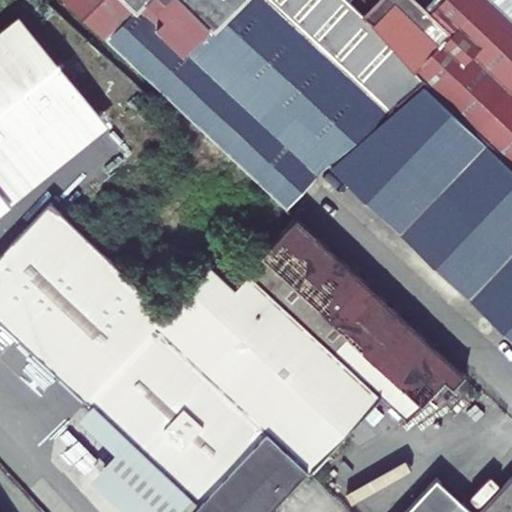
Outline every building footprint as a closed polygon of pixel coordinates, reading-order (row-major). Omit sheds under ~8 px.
[(511,0),(64,0),(284,206),(323,165),(337,154),(402,96),(485,177),(500,192),(430,266),(511,343),(511,0)] [(11,204),(109,125),(21,14),(0,30),(0,219),(14,208),(11,204)] [(485,177),(402,96),(337,154),(399,212),(425,185),(454,211),(485,177)] [(399,212),(337,154),(323,165),(430,266),(500,192),(485,177),(454,211),(425,185),(399,212)] [(169,308),(58,199),(0,258),(0,306),(201,503),(191,511),(270,511),(267,510),(304,470),(307,472),(378,395),(404,419),(443,378),(451,385),(463,373),(295,216),(260,253),(262,256),(234,289),(208,265),(169,308)] [(511,511),(511,470),(472,511),(433,474),(396,511),(511,511)]
